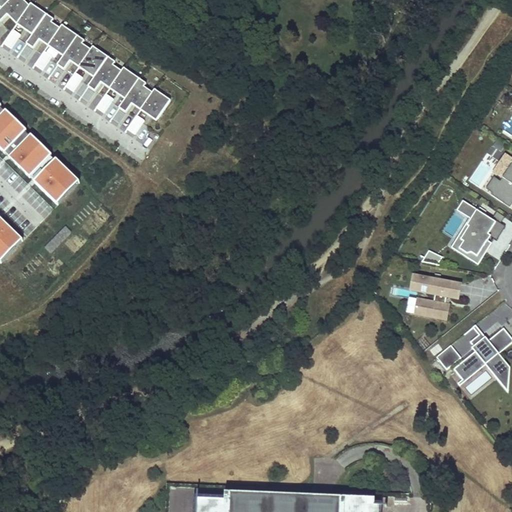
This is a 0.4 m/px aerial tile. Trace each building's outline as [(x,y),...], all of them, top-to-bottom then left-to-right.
[(0,0),(0,5),(1,7),(0,8),(0,21),(6,15),(8,14),(17,23),(33,33),(31,35),(25,44),(33,49),(39,40),(40,38),(64,55),(62,57),(56,65),(64,70),(70,62),(71,60),(95,76),(93,78),(87,86),(95,91),(100,83),(102,81),(126,97),(124,99),(118,108),(126,113),(131,104),(133,102),(157,119),(170,100),(154,89),(152,93),(143,87),(145,84),(123,68),(121,71),(112,66),(115,62),(92,47),(90,50),(81,44),(84,41),(61,25),(59,29),(51,23),(53,20),(30,4),(28,6),(21,0),(0,0)] [(8,14),(6,15),(15,25),(31,35),(33,33),(17,23),(8,14)] [(12,30),(3,44),(10,49),(20,35),(12,30)] [(40,38),(39,40),(62,57),(64,55),(40,38)] [(43,51),(34,65),(41,70),(51,56),(43,51)] [(71,60),(70,62),(93,78),(95,76),(71,60)] [(74,72),(65,86),(72,92),(82,78),(74,72)] [(102,81),(100,83),(124,99),(126,97),(102,81)] [(105,94),(96,108),(103,113),(113,99),(105,94)] [(133,102),(131,104),(155,121),(157,119),(133,102)] [(13,117),(0,103),(0,116),(1,115),(8,122),(13,117)] [(0,116),(0,147),(5,153),(22,136),(15,129),(20,124),(13,117),(8,122),(1,115),(0,116)] [(136,115),(127,129),(134,134),(143,120),(136,115)] [(38,141),(20,124),(15,129),(22,136),(5,153),(10,157),(26,140),(33,147),(38,141)] [(26,140),(10,157),(30,177),(47,160),(40,154),(46,148),(38,141),(33,147),(26,140)] [(57,159),(46,148),(40,154),(47,160),(30,177),(35,182),(52,165),(57,159)] [(511,156),(505,152),(493,170),(503,176),(501,180),(493,192),(491,193),(503,201),(508,194),(511,196),(511,156)] [(57,159),(35,182),(52,199),(74,176),(57,159)] [(486,187),(493,192),(501,180),(494,175),(486,187)] [(80,182),(74,176),(52,199),(58,205),(80,182)] [(511,196),(508,194),(503,201),(510,206),(511,202),(511,196)] [(472,203),(464,197),(458,207),(469,214),(468,209),(472,203)] [(477,206),(472,203),(468,209),(469,214),(470,215),(473,217),(460,236),(463,238),(458,245),(466,251),(467,255),(476,262),(488,246),(484,243),(487,238),(490,234),(496,239),(506,225),(488,213),(487,214),(476,207),(477,206)] [(473,217),(470,215),(450,244),(467,255),(466,251),(458,245),(463,238),(460,236),(473,217)] [(1,217),(0,217),(0,252),(18,234),(1,217)] [(18,234),(0,252),(0,260),(2,263),(24,240),(18,234)] [(424,261),(437,267),(442,257),(428,251),(424,261)] [(460,282),(413,273),(410,288),(434,293),(433,300),(417,297),(414,312),(445,318),(448,303),(444,302),(446,295),(450,296),(457,297),(460,282)] [(473,351),(452,368),(461,379),(475,367),(473,365),(480,360),(482,362),(484,360),(488,365),(486,367),(492,374),(494,373),(503,384),(507,381),(508,366),(495,351),(511,338),(502,327),(484,342),(477,334),(468,341),(472,345),(475,349),(473,351)] [(449,344),(435,356),(445,368),(459,356),(449,344)] [(225,498),(194,497),(193,511),(381,511),(382,504),(375,503),(375,499),(343,498),(340,499),(339,501),(339,503),(231,498),(231,497),(231,494),(228,493),(225,493),(225,498)] [(231,494),(231,497),(231,498),(339,503),(339,501),(340,499),(343,498),(228,493),(231,494)]
